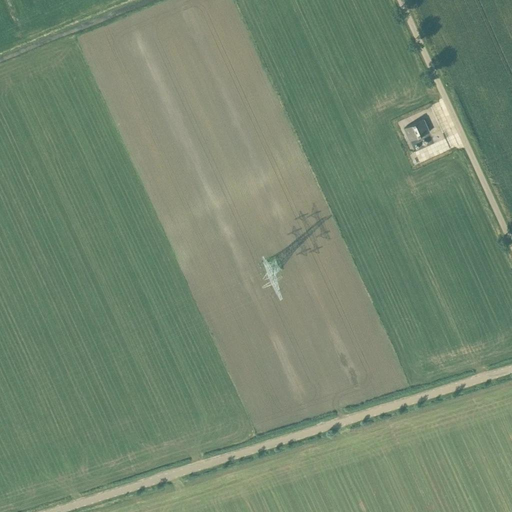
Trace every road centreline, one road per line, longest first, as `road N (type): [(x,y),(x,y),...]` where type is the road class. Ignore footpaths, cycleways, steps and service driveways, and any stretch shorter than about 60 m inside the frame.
road 1 (unclassified): [(54,511),(511,369)]
road 2 (unclassified): [(401,0),(511,243)]
